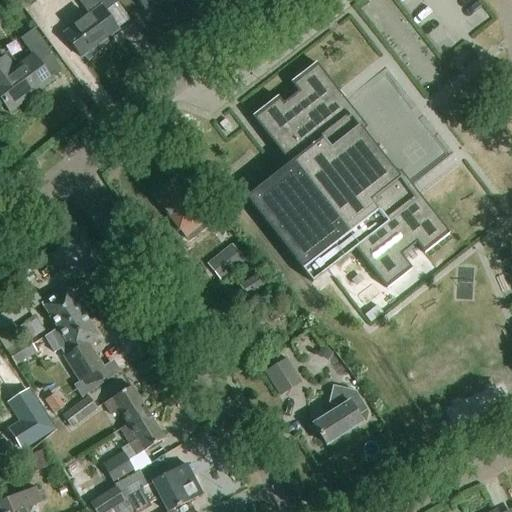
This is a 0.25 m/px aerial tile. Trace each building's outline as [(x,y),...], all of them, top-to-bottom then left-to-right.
[(104,14),(119,4),(115,0),(77,0),(91,18),(63,38),(82,63),(84,62),(89,67),(104,53),(101,49),(119,35),(104,14)] [(134,0),(146,16),(167,0),(134,0)] [(0,104),(10,117),(51,86),(38,68),(51,58),(34,35),(21,45),(33,61),(14,76),(5,63),(0,66),(0,104)] [(367,132),(316,66),(293,85),(300,94),(285,106),(277,97),(253,116),(292,166),(248,201),(302,270),(345,237),(385,288),(410,268),(399,254),(415,241),(425,254),(448,235),(400,174),(393,179),(360,137),(367,132)] [(202,226),(195,218),(199,215),(171,179),(151,195),(179,231),(179,230),(186,239),(202,226)] [(225,226),(221,229),(225,234),(229,231),(231,230),(227,224),(225,226)] [(245,261),(232,244),(207,264),(220,281),(245,261)] [(265,286),(258,274),(246,282),(253,293),(265,286)] [(358,276),(352,281),(357,287),(363,282),(358,276)] [(57,331),(83,314),(65,287),(40,303),(57,331)] [(366,315),(364,316),(370,324),(372,323),(383,314),(377,307),(366,315)] [(89,347),(99,341),(83,314),(57,331),(74,356),(66,361),(82,386),(104,372),(95,358),(96,358),(89,347)] [(0,340),(16,366),(25,360),(17,347),(28,340),(32,347),(33,346),(29,341),(45,331),(35,316),(0,338),(0,340)] [(37,352),(33,346),(32,347),(28,340),(17,347),(25,360),(37,352)] [(316,355),(328,362),(333,354),(321,347),(316,355)] [(286,359),(264,373),(279,397),(301,383),(286,359)] [(119,410),(127,425),(147,413),(131,386),(103,403),(102,402),(110,415),(119,410)] [(339,438),(362,424),(356,415),(366,410),(355,393),(333,387),(329,404),(339,407),(340,409),(313,426),(326,446),(327,445),(330,447),(339,441),(339,438)] [(97,410),(88,397),(62,416),(71,428),(97,410)] [(31,424),(16,436),(26,447),(50,422),(29,398),(17,409),(31,424)] [(147,413),(127,425),(136,439),(128,444),(135,456),(163,439),(147,413)] [(35,471),(49,466),(43,450),(29,456),(35,471)] [(123,453),(103,465),(113,483),(133,471),(123,453)] [(133,511),(144,511),(152,508),(150,505),(160,500),(166,511),(175,511),(174,509),(202,495),(186,464),(151,483),(153,485),(127,499),(133,511)] [(117,487),(89,504),(93,511),(113,511),(111,508),(125,500),(117,487)] [(27,511),(41,504),(36,492),(3,505),(6,511),(27,511)]
